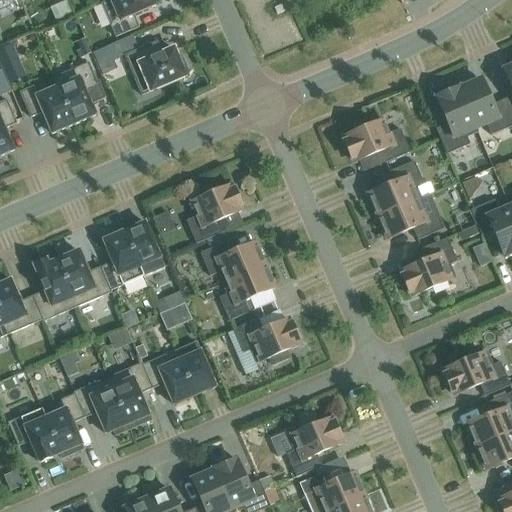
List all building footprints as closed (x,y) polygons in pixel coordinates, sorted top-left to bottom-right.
[(110,0),(101,4),(115,38),(139,28),(133,16),(155,7),(152,0),(113,0),(110,1),(110,0)] [(58,31),(76,21),(69,7),(51,16),(58,31)] [(157,43),(125,57),(142,97),(186,78),(185,75),(189,73),(183,60),(179,61),(174,50),(163,55),(157,43)] [(1,58),(8,73),(24,66),(17,50),(1,58)] [(57,88),(74,126),(95,116),(86,95),(98,89),(87,64),(53,79),(57,88)] [(511,97),(503,101),(511,122),(511,67),(504,71),(511,90),(511,97)] [(458,90),(475,130),(477,129),(486,125),(491,136),(511,127),(511,122),(503,101),(492,106),(481,81),(460,90),(458,90)] [(33,88),(20,93),(30,118),(43,113),(52,135),(74,126),(57,88),(37,97),(33,88)] [(447,125),(436,130),(447,155),(470,145),(467,138),(478,134),(477,129),(475,130),(458,90),(460,90),(459,89),(436,99),(447,125)] [(0,104),(0,157),(14,151),(4,130),(17,124),(7,101),(0,104)] [(352,159),(355,163),(380,153),(385,164),(410,153),(401,130),(389,135),(383,121),(374,125),(371,118),(354,125),(357,133),(344,138),(345,142),(344,142),(351,159),(352,159)] [(378,218),(422,199),(417,189),(424,186),(414,162),(389,173),(394,185),(368,196),(378,218)] [(198,217),(186,222),(196,245),(222,234),(217,223),(242,212),(240,208),(241,207),(234,190),(233,190),(231,186),(218,192),(215,185),(198,192),(201,200),(192,203),(198,217)] [(422,199),(378,218),(387,240),(413,230),(418,241),(443,230),(433,207),(426,210),(422,199)] [(494,201),(471,211),(482,237),(493,232),(504,258),(511,254),(511,214),(509,208),(510,208),(508,203),(497,208),(494,201)] [(124,233),(143,277),(164,269),(145,223),(124,233)] [(100,268),(110,292),(143,277),(124,233),(103,241),(112,263),(100,268)] [(426,262),(401,272),(403,276),(402,277),(409,294),(410,294),(412,298),(456,279),(450,265),(457,262),(447,239),(422,250),(426,262)] [(217,274),(222,285),(266,266),(256,244),(231,255),(226,243),(200,254),(210,277),(217,274)] [(57,261),(77,308),(111,293),(110,292),(100,268),(88,274),(79,252),(57,261)] [(42,321),(43,323),(77,308),(57,261),(48,265),(46,261),(33,266),(44,293),(32,298),(42,321)] [(219,299),(229,322),(255,311),(250,299),(275,289),(266,266),(222,285),(226,296),(219,299)] [(11,281),(0,285),(0,313),(9,335),(42,321),(32,298),(20,303),(11,281)] [(184,305),(160,315),(164,325),(188,314),(184,305)] [(0,338),(9,335),(0,313),(0,338)] [(259,320),(233,331),(243,354),(250,351),(256,365),(269,359),(272,366),(289,359),(286,352),(300,346),(298,342),(299,341),(292,324),(290,325),(289,321),(263,331),(259,320)] [(229,339),(206,347),(210,360),(233,352),(229,339)] [(197,343),(175,352),(180,362),(196,398),(216,388),(197,343)] [(487,352),(444,371),(445,375),(444,376),(452,393),(453,392),(454,397),(480,386),(485,397),(510,386),(500,363),(493,366),(487,352)] [(143,367),(153,390),(166,385),(175,407),(196,398),(180,362),(170,366),(166,357),(143,367)] [(107,379),(129,430),(151,421),(140,395),(153,390),(143,367),(142,364),(107,379)] [(116,436),(129,430),(107,379),(73,394),(74,396),(84,419),(97,413),(106,435),(114,432),(116,436)] [(467,426),(477,449),(511,433),(511,393),(487,404),(492,415),(467,426)] [(72,424),(84,419),(74,396),(61,401),(65,410),(46,418),(45,419),(60,455),(62,459),(84,450),(72,424)] [(40,464),(60,455),(45,419),(46,418),(42,409),(8,424),(18,447),(30,442),(40,464)] [(293,452),(286,455),(296,478),(322,467),(317,456),(342,445),(340,441),(341,440),(334,423),(333,423),(331,419),(287,438),(293,452)] [(511,433),(477,449),(486,471),(511,460),(511,433)] [(214,471),(231,511),(239,511),(244,510),(244,511),(258,511),(270,507),(259,482),(248,486),(236,460),(213,470),(214,471)] [(231,511),(214,471),(192,480),(203,506),(191,511),(231,511)] [(324,474),(299,485),(309,508),(320,503),(324,511),(329,511),(364,497),(355,474),(329,485),(324,474)] [(179,511),(170,490),(147,500),(152,511),(191,511),(188,511),(179,511)] [(511,511),(511,494),(499,500),(501,504),(500,505),(502,511),(511,511)] [(370,511),(364,497),(329,511),(370,511)] [(152,511),(147,500),(125,509),(125,511),(152,511)]
